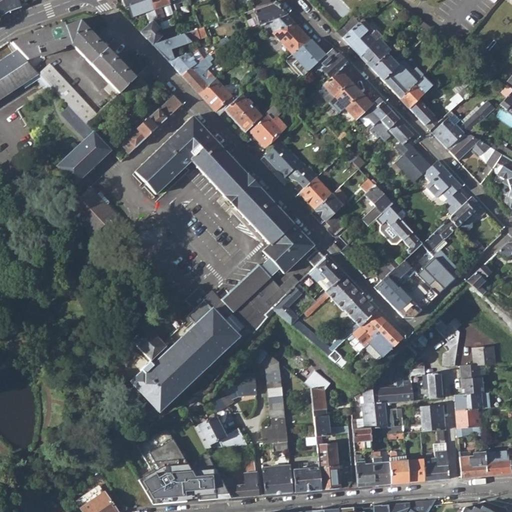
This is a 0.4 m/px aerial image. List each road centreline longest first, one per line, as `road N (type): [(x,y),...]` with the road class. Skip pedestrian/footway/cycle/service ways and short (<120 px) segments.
road 1 (residential): [(97,0),(403,325),(511,230)]
road 2 (residential): [(289,0),(511,226)]
road 3 (residential): [(511,488),(223,507)]
road 4 (unknown): [(135,211),(196,277),(216,276),(243,255),(246,235),(205,197),(160,202)]
road 5 (track): [(454,488),(446,376),(434,363),(435,339)]
